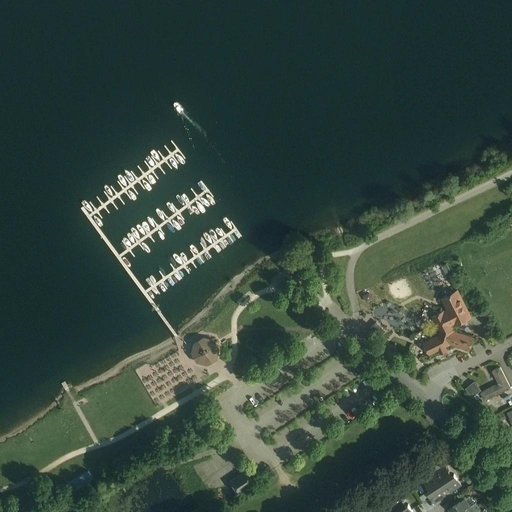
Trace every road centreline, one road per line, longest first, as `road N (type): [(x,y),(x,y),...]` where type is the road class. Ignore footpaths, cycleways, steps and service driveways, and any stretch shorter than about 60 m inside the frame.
road 1 (residential): [(511,479),(352,328)]
road 2 (track): [(455,427),(329,511)]
